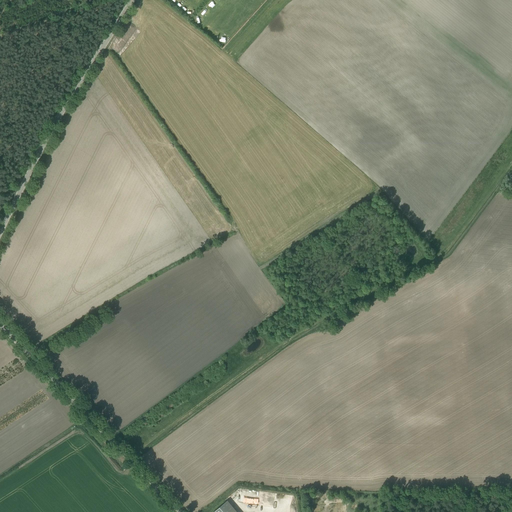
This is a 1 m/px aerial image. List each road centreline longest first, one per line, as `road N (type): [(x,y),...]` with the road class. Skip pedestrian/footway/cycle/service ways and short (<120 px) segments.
road 1 (tertiary): [(0,231),(66,100),(129,0)]
road 2 (tertiary): [(180,511),(0,324)]
